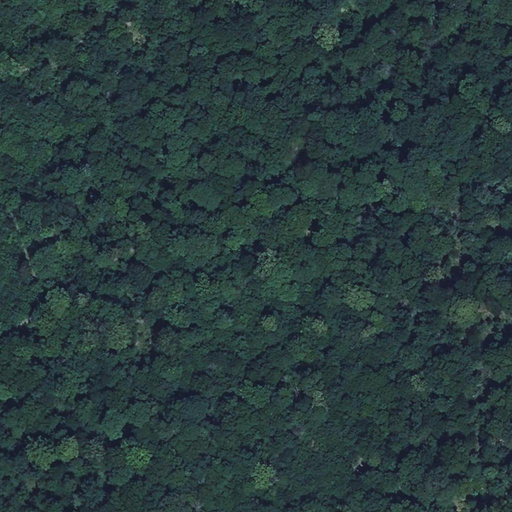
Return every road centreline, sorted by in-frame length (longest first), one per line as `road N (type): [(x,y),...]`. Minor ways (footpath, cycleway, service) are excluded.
road 1 (track): [(0,321),(46,293),(152,256),(262,250),(430,148),(511,111)]
road 2 (track): [(0,170),(46,293)]
